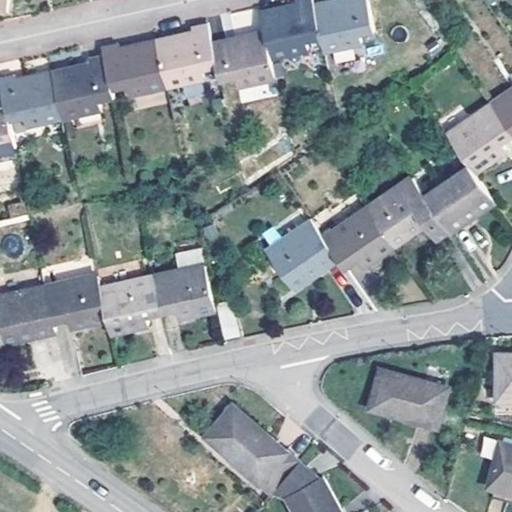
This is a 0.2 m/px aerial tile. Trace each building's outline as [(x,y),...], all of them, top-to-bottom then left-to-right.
[(0,0),(0,12),(7,13),(9,0),(0,0)] [(297,0),(297,1),(260,9),(265,28),(273,60),(309,51),(307,41),(323,37),(315,1),(314,0),(297,0)] [(377,30),(369,0),(321,0),(315,1),(323,37),(326,53),(362,45),(360,34),(377,30)] [(255,29),(251,9),(224,13),(228,34),(255,29)] [(213,39),(209,20),(192,24),(192,28),(158,35),(169,87),(203,79),(201,69),(219,66),(213,39)] [(239,86),(277,78),(273,60),(265,28),(225,37),(213,39),(219,66),(222,80),(237,77),(239,86)] [(169,87),(158,35),(118,43),(117,38),(102,41),(104,50),(112,88),(126,86),(130,97),(169,88),(169,87)] [(89,58),(53,66),(65,120),(104,111),(101,101),(114,98),(112,88),(104,50),(88,54),(89,58)] [(14,70),(0,72),(0,73),(5,98),(11,123),(26,120),(28,129),(65,120),(53,66),(15,75),(14,70)] [(511,88),(493,102),(511,130),(511,88)] [(0,154),(17,151),(11,123),(5,98),(0,98),(0,154)] [(511,138),(511,130),(493,102),(448,132),(468,161),(478,173),(511,150),(506,143),(511,138)] [(453,232),(498,202),(478,173),(468,161),(438,181),(436,178),(422,187),(436,208),(453,232)] [(412,173),(367,204),(397,245),(428,224),(424,216),(436,208),(422,187),(412,173)] [(363,267),(397,245),(367,204),(322,234),(340,260),(346,269),(359,261),(363,267)] [(297,288),(340,260),(322,234),(310,216),(297,225),(299,228),(269,248),(297,288)] [(207,262),(153,274),(163,314),(178,310),(180,318),(217,309),(207,262)] [(70,329),(109,320),(101,285),(98,271),(51,281),(50,278),(45,279),(55,323),(67,320),(70,329)] [(153,274),(101,285),(109,320),(112,333),(152,323),(151,316),(163,314),(153,274)] [(0,346),(57,333),(55,323),(45,279),(27,283),(28,288),(0,294),(0,346)] [(496,400),(511,399),(511,351),(498,351),(496,400)] [(371,409),(439,428),(452,386),(384,367),(371,409)] [(276,489),(301,459),(233,404),(205,435),(273,493),(276,489)] [(490,486),(511,491),(511,443),(502,440),(490,486)] [(293,511),(340,511),(321,478),(316,481),(301,459),(276,489),(285,499),(293,511)]
